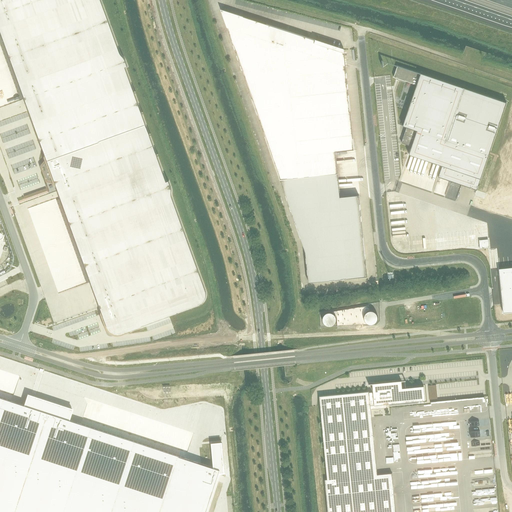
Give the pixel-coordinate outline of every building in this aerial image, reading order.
[(0,0),(0,34),(23,98),(43,154),(46,161),(146,125),(126,68),(128,67),(126,61),(125,60),(125,59),(124,57),(122,55),(121,54),(120,53),(120,52),(101,0),(0,0)] [(354,150),(344,49),(221,9),(280,180),(338,174),(335,152),(354,150)] [(394,77),(417,85),(403,126),(407,127),(402,143),(412,146),(409,155),(442,166),(438,177),(477,190),(506,103),(397,66),(394,77)] [(146,125),(46,161),(55,188),(59,199),(89,282),(101,315),(105,325),(106,328),(108,331),(111,333),(114,334),(117,334),(121,333),(132,329),(149,323),(176,313),(199,305),(201,304),(204,302),(205,299),(206,296),(207,293),(206,290),(172,197),(172,196),(172,195),(172,193),(172,192),(172,190),(172,188),(169,181),(167,181),(146,125)] [(348,175),(365,173),(364,169),(361,169),(360,167),(347,168),(348,175)] [(338,174),(280,180),(305,252),(308,283),(367,277),(359,195),(340,197),(338,174)] [(365,182),(360,183),(360,188),(370,187),(370,179),(365,179),(365,182)] [(449,233),(469,238),(475,217),(455,212),(449,233)] [(480,249),(485,248),(484,247),(488,246),(487,241),(482,241),(482,240),(479,240),(480,249)] [(511,267),(499,269),(503,313),(511,311),(511,267)] [(337,319),(337,320),(337,326),(348,325),(348,320),(364,319),(364,318),(364,317),(364,316),(364,315),(365,314),(365,313),(366,313),(366,312),(367,312),(367,311),(368,311),(369,311),(370,311),(369,305),(332,312),(332,313),(333,313),(334,313),(334,314),(335,314),(335,315),(336,315),(336,316),(336,317),(337,317),(337,318),(337,319)] [(364,318),(364,319),(364,320),(365,320),(365,321),(365,322),(366,322),(366,323),(367,323),(368,324),(369,324),(370,324),(371,325),(372,324),(373,324),(374,324),(375,323),(376,323),(376,322),(377,322),(377,321),(377,320),(378,320),(378,319),(378,318),(378,317),(378,316),(378,315),(377,315),(377,314),(376,313),(375,312),(374,312),(374,311),(373,311),(372,311),(371,311),(370,311),(369,311),(368,311),(367,312),(366,313),(365,314),(365,315),(364,315),(364,316),(364,317),(364,318)] [(323,319),(323,320),(323,321),(323,322),(324,323),(324,324),(325,324),(325,325),(326,325),(327,326),(328,326),(329,326),(330,326),(331,326),(332,326),(333,325),(334,325),(334,324),(335,324),(335,323),(336,323),(336,322),(336,321),(336,320),(336,319),(336,318),(336,317),(336,316),(335,315),(334,314),(333,313),(332,313),(331,312),(330,312),(329,312),(328,312),(327,313),(326,313),(325,314),(324,315),(324,316),(323,316),(323,317),(323,318),(323,319)] [(395,511),(392,473),(377,474),(371,409),(375,409),(375,405),(386,404),(425,400),(424,386),(402,388),(402,384),(402,381),(372,383),(373,392),(369,392),(369,391),(319,396),(327,479),(325,479),(327,511),(395,511)] [(0,511),(206,511),(219,473),(225,473),(222,442),(212,443),(214,468),(68,420),(72,409),(27,394),(24,405),(0,397),(0,511)]
